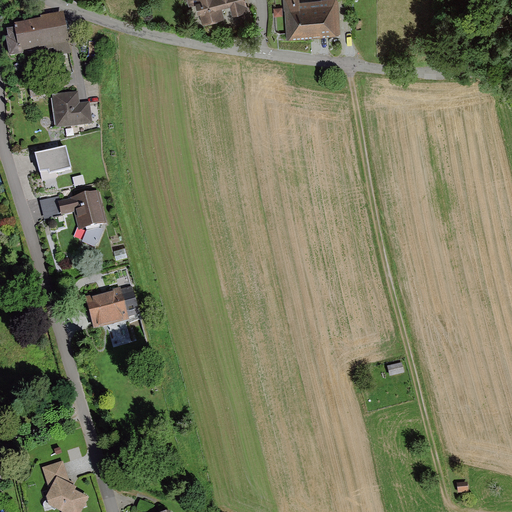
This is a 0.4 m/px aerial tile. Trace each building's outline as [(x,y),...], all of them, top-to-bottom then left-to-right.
[(188,0),(190,5),(196,3),(198,13),(200,13),(202,24),(226,18),(223,8),(229,7),(232,16),(236,15),(241,35),(250,33),(247,21),(253,20),(250,11),(248,11),(245,0),(188,0)] [(285,10),(286,38),(341,35),(339,1),(337,0),(282,0),(283,10),(285,10)] [(274,16),(283,15),(282,7),(274,8),(274,16)] [(511,10),(498,9),(497,26),(511,27),(511,10)] [(71,53),(64,13),(41,17),(41,19),(13,24),(14,28),(6,30),(8,38),(6,38),(9,58),(24,55),(23,52),(54,46),(56,56),(71,53)] [(29,87),(31,98),(44,96),(42,85),(29,87)] [(79,92),(52,95),(56,129),(92,125),(90,103),(80,104),(79,92)] [(72,170),(66,148),(35,156),(39,175),(48,173),(49,176),(72,170)] [(107,224),(99,191),(71,198),(71,200),(59,203),(62,215),(75,212),(79,231),(86,229),(100,226),(107,224)] [(62,215),(59,203),(57,197),(40,201),(45,220),(62,215)] [(100,226),(86,229),(87,232),(82,243),(94,248),(98,244),(104,230),(101,229),(100,226)] [(127,256),(125,247),(113,250),(116,259),(127,256)] [(91,296),(84,298),(94,330),(127,321),(128,323),(141,319),(132,287),(122,290),(121,288),(114,290),(115,292),(92,299),(91,296)] [(402,363),(387,367),(390,377),(405,373),(402,363)] [(58,511),(82,511),(89,499),(75,492),(77,489),(68,484),(70,483),(63,462),(42,469),(48,489),(52,487),(46,498),(49,507),(58,511)] [(154,511),(157,506),(140,500),(137,509),(145,511),(154,511)]
